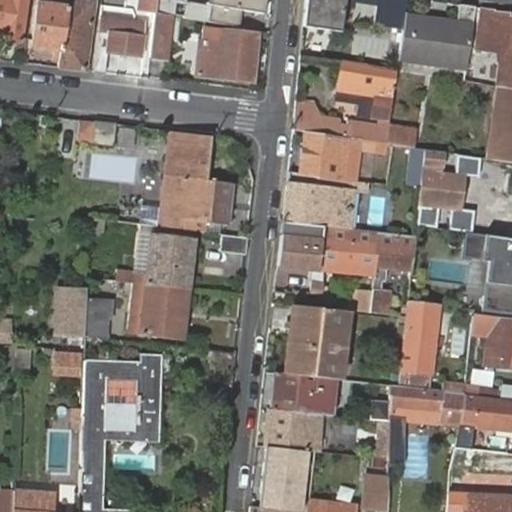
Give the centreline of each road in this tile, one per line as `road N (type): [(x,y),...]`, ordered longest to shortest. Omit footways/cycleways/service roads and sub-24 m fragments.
road 1 (residential): [(232,511),(272,120)]
road 2 (residential): [(0,85),(272,120)]
road 3 (residential): [(272,120),(285,0)]
